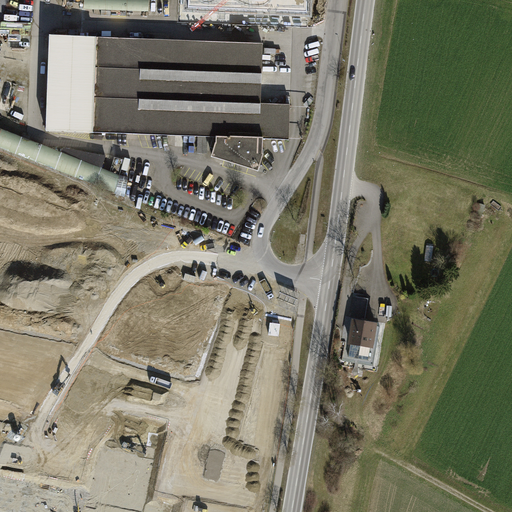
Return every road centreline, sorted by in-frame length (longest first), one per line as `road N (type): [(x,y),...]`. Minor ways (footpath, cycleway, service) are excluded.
road 1 (unknown): [(283,193),(198,158),(50,132),(41,110),(45,35),(69,21),(333,32)]
road 2 (residential): [(336,0),(318,138),(259,242),(260,253),(282,270),(329,281)]
road 3 (secondary): [(329,281),(367,0)]
road 4 (secondary): [(291,511),(329,281)]
road 5 (track): [(491,511),(359,444)]
